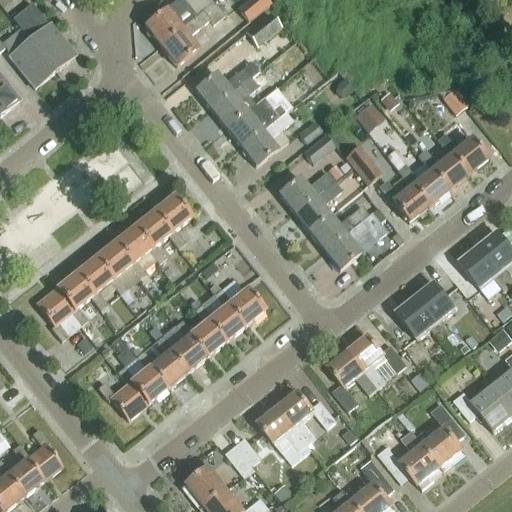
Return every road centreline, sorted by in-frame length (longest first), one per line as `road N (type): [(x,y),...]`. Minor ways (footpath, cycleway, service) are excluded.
road 1 (residential): [(325,329),(122,77)]
road 2 (residential): [(129,494),(325,329)]
road 3 (residential): [(325,329),(511,179)]
road 4 (unknown): [(0,306),(186,157)]
road 5 (residential): [(110,470),(0,340)]
road 6 (residential): [(0,176),(122,77)]
